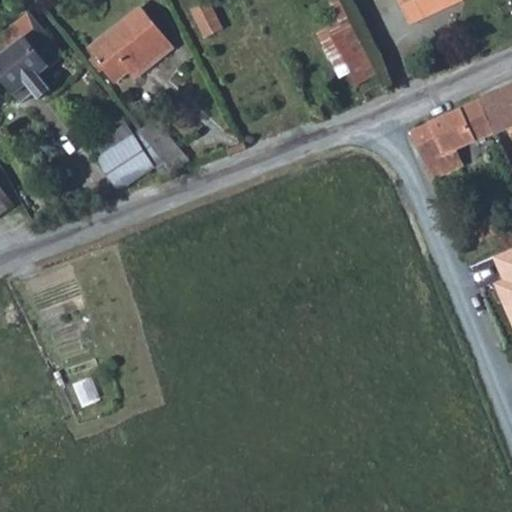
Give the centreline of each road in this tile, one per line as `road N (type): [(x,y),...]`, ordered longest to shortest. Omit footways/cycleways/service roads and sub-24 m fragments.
road 1 (unclassified): [(0,265),(384,115)]
road 2 (residential): [(511,429),(384,115)]
road 3 (unclassified): [(384,115),(511,59)]
